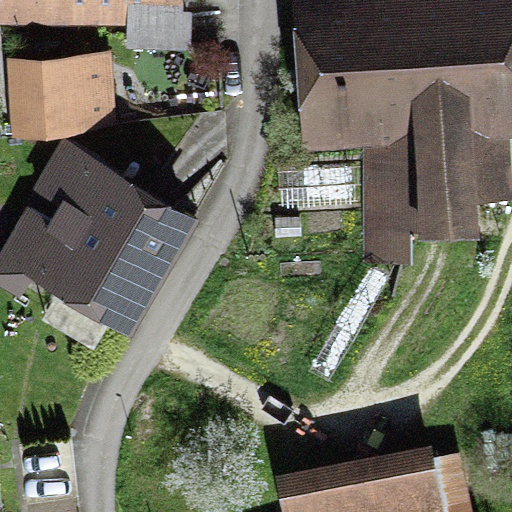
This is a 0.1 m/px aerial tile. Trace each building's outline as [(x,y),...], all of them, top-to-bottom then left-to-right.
[(170,0),(0,0),(0,11),(131,16),(131,41),(187,43),(188,16),(170,15),(170,0)] [(308,0),(316,119),(370,115),(367,237),(408,234),(407,223),(476,219),(468,110),(511,106),(511,72),(511,73),(505,0),(308,0)] [(10,99),(12,134),(108,124),(105,54),(20,57),(22,99),(10,99)] [(91,144),(67,130),(47,177),(74,193),(56,224),(30,209),(0,259),(0,273),(20,285),(34,261),(117,310),(174,212),(82,158),(91,144)] [(441,511),(431,458),(283,488),(287,511),(441,511)]
